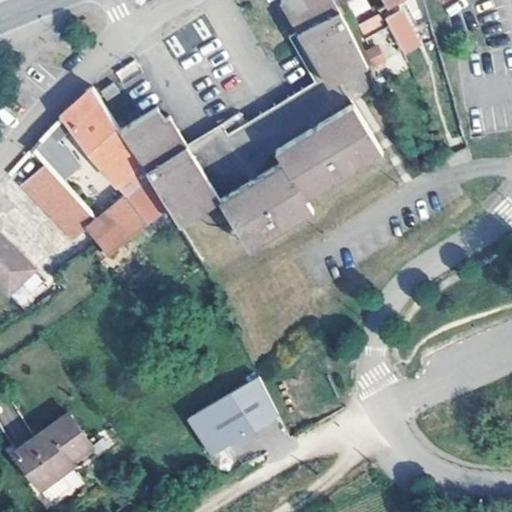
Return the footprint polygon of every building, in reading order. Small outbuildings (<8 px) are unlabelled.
[(238,232),(304,199),(297,184),(375,143),(350,93),(377,80),(370,66),(360,48),(336,0),(280,0),(281,0),(282,0),(288,11),(287,12),(288,14),(289,13),(295,25),(296,27),(297,26),(298,29),(288,35),(289,36),(296,48),(295,49),(296,50),(297,50),(304,62),(303,63),(304,64),(305,64),(308,70),(312,76),(310,77),(312,79),(313,78),(315,81),(302,87),(301,86),(299,87),(300,89),(288,95),(287,94),(285,95),(286,96),(280,100),(274,103),(273,102),(271,102),(272,104),(260,111),(259,110),(257,110),(258,112),(246,119),(245,117),(243,118),(244,120),(191,150),(185,139),(168,109),(163,112),(156,100),(117,122),(142,160),(147,168),(148,171),(161,194),(166,202),(208,181),(238,232)] [(400,9),(385,16),(387,19),(402,52),(417,46),(400,9)] [(358,21),(361,33),(382,27),(378,15),(358,21)] [(373,41),(360,48),(370,66),(382,60),(373,41)] [(117,87),(110,77),(97,84),(103,95),(117,87)] [(142,160),(117,122),(90,82),(75,96),(64,105),(85,135),(80,140),(88,151),(94,147),(117,180),(121,177),(142,160)] [(220,120),(185,139),(191,150),(244,120),(237,109),(220,119),(220,120)] [(34,139),(47,154),(51,159),(68,143),(70,141),(51,120),(34,139)] [(80,161),(68,143),(51,159),(64,175),(80,161)] [(86,224),(97,215),(64,175),(51,159),(47,154),(23,177),(70,236),(86,224)] [(147,168),(142,160),(121,177),(130,188),(148,171),(147,168)] [(97,215),(86,224),(109,251),(156,212),(150,203),(161,194),(148,171),(130,188),(102,212),(97,215)] [(41,279),(0,226),(0,281),(15,300),(41,279)] [(258,371),(190,407),(209,444),(278,408),(258,371)] [(92,447),(69,414),(15,452),(46,499),(67,485),(58,471),(92,447)]
